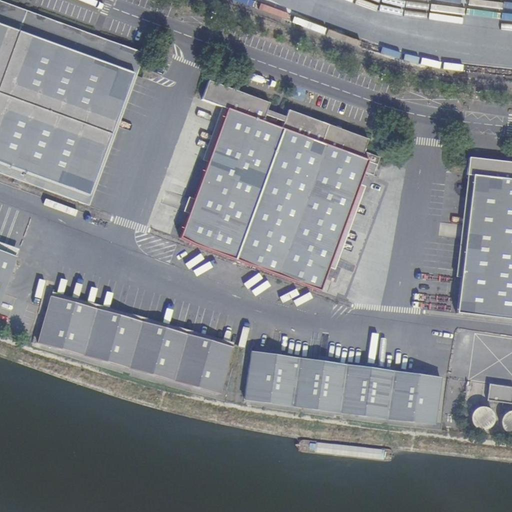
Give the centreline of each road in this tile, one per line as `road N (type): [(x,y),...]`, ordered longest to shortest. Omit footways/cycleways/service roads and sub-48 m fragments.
road 1 (unclassified): [(391,333),(311,326),(0,210)]
road 2 (unclassified): [(89,0),(431,119)]
road 3 (unclassified): [(431,119),(391,333)]
road 4 (unclassified): [(511,344),(391,333)]
